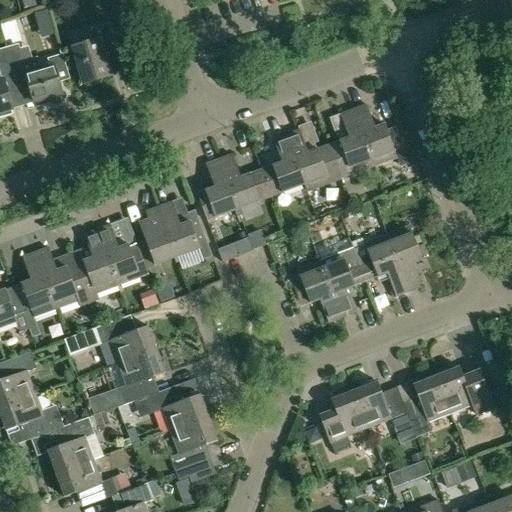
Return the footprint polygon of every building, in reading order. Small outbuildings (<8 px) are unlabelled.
[(74,48),(85,83),(111,76),(106,58),(119,54),(110,24),(91,29),(95,42),(74,48)] [(48,58),(50,65),(41,68),(38,56),(33,58),(29,46),(21,48),(19,44),(6,48),(24,106),(35,103),(35,104),(63,96),(59,82),(71,79),(62,49),(60,50),(61,54),(48,58)] [(0,113),(14,110),(13,109),(24,106),(6,48),(0,49),(0,72),(2,79),(0,79),(0,113)] [(367,105),(354,110),(375,167),(398,159),(393,146),(402,142),(396,127),(388,130),(386,125),(376,128),(367,105)] [(354,110),(340,115),(340,114),(330,118),(337,137),(339,136),(341,141),(340,141),(353,176),(375,167),(354,110)] [(286,135),(307,189),(310,188),(309,183),(327,176),(318,150),(308,153),(299,130),(286,135)] [(282,163),(273,166),(272,165),(261,169),(272,198),(283,194),(282,193),(302,186),(303,190),(307,189),(286,135),(273,139),(282,163)] [(219,160),(238,210),(272,198),(261,169),(242,177),(233,154),(219,160)] [(215,188),(205,191),(205,190),(198,193),(208,222),(216,219),(215,218),(235,211),(236,215),(240,214),(238,210),(219,160),(207,164),(215,188)] [(205,260),(212,257),(205,240),(207,239),(200,221),(191,224),(190,222),(184,224),(182,217),(189,215),(183,198),(172,202),(173,203),(160,208),(166,225),(180,262),(183,261),(182,256),(201,250),(205,260)] [(139,247),(147,268),(175,259),(177,263),(180,262),(166,225),(160,208),(146,213),(155,235),(146,238),(146,239),(137,242),(139,247)] [(139,247),(130,249),(129,245),(119,248),(111,226),(98,230),(119,286),(150,275),(147,268),(139,247)] [(411,228),(388,236),(409,292),(422,287),(414,263),(423,260),(411,228)] [(99,300),(97,294),(119,286),(98,230),(85,235),(90,248),(72,255),(89,303),(99,300)] [(367,281),(378,277),(388,273),(397,296),(409,292),(388,236),(355,249),(354,247),(353,247),(367,281)] [(241,247),(244,254),(253,250),(249,239),(243,241),(241,247)] [(346,289),(355,286),(367,281),(353,247),(319,260),(342,317),(354,312),(346,289)] [(79,302),(81,307),(89,303),(72,255),(54,262),(49,248),(36,253),(56,308),(57,310),(79,302)] [(22,285),(14,288),(29,329),(23,312),(31,309),(34,318),(57,310),(56,308),(36,253),(22,258),(31,281),(22,284),(22,285)] [(299,272),(300,276),(311,303),(320,299),(329,322),(342,317),(319,260),(320,263),(299,272)] [(20,332),(29,329),(14,288),(5,291),(5,290),(0,291),(0,329),(17,323),(20,332)] [(165,295),(151,297),(153,312),(167,310),(165,295)] [(111,342),(120,364),(157,350),(149,327),(137,331),(135,325),(127,328),(124,318),(96,329),(102,345),(111,342)] [(124,406),(148,397),(152,396),(148,386),(156,383),(154,378),(166,373),(157,350),(120,364),(128,386),(118,389),(124,406)] [(0,381),(0,407),(35,394),(27,373),(37,369),(31,353),(3,363),(7,373),(0,375),(0,376),(2,381),(0,381)] [(460,367),(437,376),(451,414),(473,405),(477,415),(493,408),(482,381),(473,385),(470,377),(465,380),(460,367)] [(416,407),(406,411),(411,423),(417,438),(433,431),(429,422),(451,414),(437,376),(413,386),(418,397),(413,399),(416,407)] [(378,382),(355,391),(369,428),(390,420),(394,430),(411,423),(406,411),(400,396),(391,399),(388,392),(382,394),(378,382)] [(164,411),(172,432),(210,418),(201,395),(189,400),(187,394),(180,397),(176,387),(152,396),(148,397),(155,414),(164,411)] [(322,416),(320,416),(328,437),(321,440),(327,455),(334,452),(351,446),(347,437),(369,428),(355,391),(332,400),(336,411),(322,417),(322,416)] [(35,394),(0,407),(0,414),(6,431),(18,426),(23,442),(65,427),(57,405),(41,411),(35,394)] [(105,396),(92,401),(96,413),(109,409),(105,396)] [(218,441),(210,418),(172,432),(180,454),(171,458),(177,475),(204,464),(201,454),(208,452),(206,446),(218,441)] [(89,419),(32,440),(35,450),(49,445),(51,450),(47,451),(56,474),(94,461),(86,439),(95,435),(89,419)] [(100,463),(112,460),(106,434),(95,436),(100,463)] [(102,483),(94,461),(56,474),(64,497),(77,493),(79,498),(86,495),(90,506),(118,496),(112,479),(102,483)] [(408,468),(389,475),(395,485),(395,486),(411,478),(408,468)] [(196,503),(188,480),(176,484),(184,506),(184,507),(196,503)] [(147,511),(144,504),(154,501),(148,485),(120,495),(123,504),(116,507),(118,511),(147,511)] [(511,511),(511,496),(493,504),(492,499),(489,500),(493,511),(511,511)] [(489,500),(489,498),(453,510),(454,511),(493,511),(489,500)] [(443,511),(439,501),(408,511),(443,511)]
